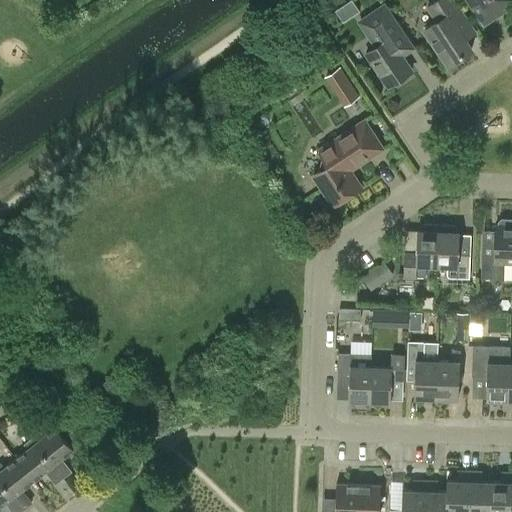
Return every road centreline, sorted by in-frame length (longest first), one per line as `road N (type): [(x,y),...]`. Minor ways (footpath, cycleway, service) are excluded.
road 1 (residential): [(511,439),(318,432),(325,265),(438,180)]
road 2 (residential): [(511,48),(403,123),(438,180)]
